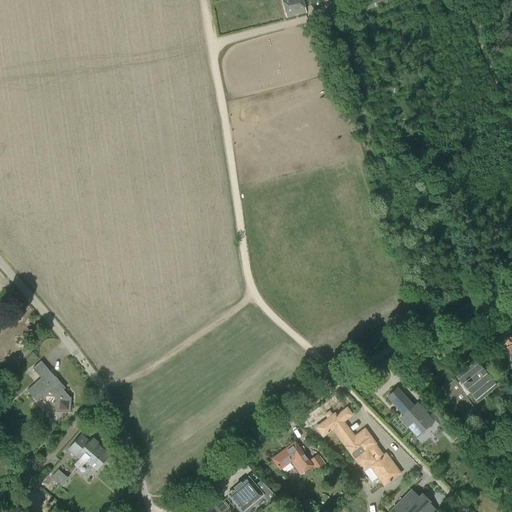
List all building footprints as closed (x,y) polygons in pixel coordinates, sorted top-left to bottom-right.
[(281,0),(287,18),(306,13),(302,0),(281,0)] [(27,391),(36,401),(43,395),(55,396),(54,412),(61,413),(61,411),(70,412),(71,398),(70,398),(63,390),(65,388),(57,378),(50,371),(41,361),(33,369),(41,378),(27,391)] [(454,370),(453,370),(458,377),(456,378),(468,391),(478,404),(479,404),(473,396),(478,402),(484,397),(485,399),(486,399),(484,396),(496,385),(474,361),(465,370),(461,365),(460,365),(464,371),(458,376),(454,370)] [(17,371),(12,376),(16,381),(21,376),(17,371)] [(417,403),(412,407),(396,389),(387,397),(407,419),(404,422),(418,437),(434,422),(417,403)] [(0,420),(14,403),(0,391),(0,420)] [(369,464),(384,485),(400,474),(385,454),(383,456),(374,444),(375,444),(364,430),(354,437),(343,422),(351,415),(346,409),(337,416),(336,415),(335,416),(334,414),(316,428),(322,436),(334,428),(347,445),(345,447),(362,469),(369,464)] [(435,410),(430,415),(453,441),(459,435),(444,418),(443,419),(435,410)] [(78,469),(85,462),(95,471),(109,455),(96,445),(94,447),(81,435),(67,450),(78,459),(73,465),(78,469)] [(300,476),(313,466),(303,453),(295,442),(272,459),(280,470),(290,462),(300,476)] [(323,465),(317,455),(310,460),(317,470),(323,465)] [(58,469),(51,478),(58,483),(65,475),(58,469)] [(228,494),(227,494),(228,495),(238,507),(239,507),(245,502),(249,506),(250,506),(250,505),(255,501),(256,501),(256,500),(262,496),(262,495),(264,497),(265,496),(271,502),(270,504),(269,503),(269,504),(276,497),(267,487),(260,493),(249,478),(248,477),(247,478),(241,483),(240,482),(239,483),(235,487),(234,488),(235,489),(228,494)] [(395,511),(419,511),(420,511),(421,511),(437,511),(438,511),(419,493),(417,496),(411,490),(393,509),(395,511)]
